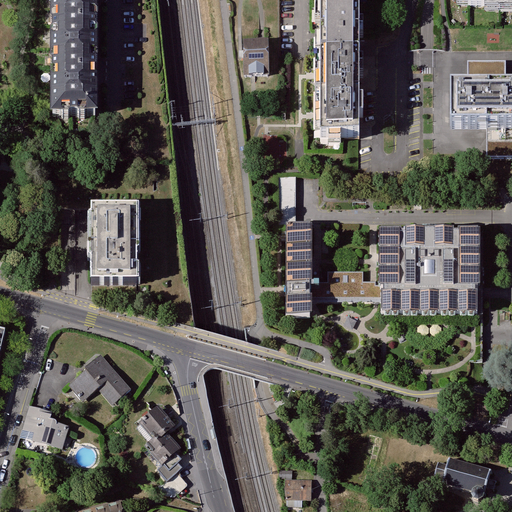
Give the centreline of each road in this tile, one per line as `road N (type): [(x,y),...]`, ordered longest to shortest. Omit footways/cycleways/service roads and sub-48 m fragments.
road 1 (residential): [(405,35),(399,160),(386,163),(377,153),(380,59),(397,47)]
road 2 (tertiary): [(326,386),(511,439)]
road 3 (unclassified): [(220,511),(187,377),(192,348)]
road 4 (residential): [(0,463),(47,307)]
road 5 (tertiary): [(192,348),(47,307)]
road 6 (tertiary): [(192,348),(326,386)]
road 7 (residential): [(326,386),(323,511)]
